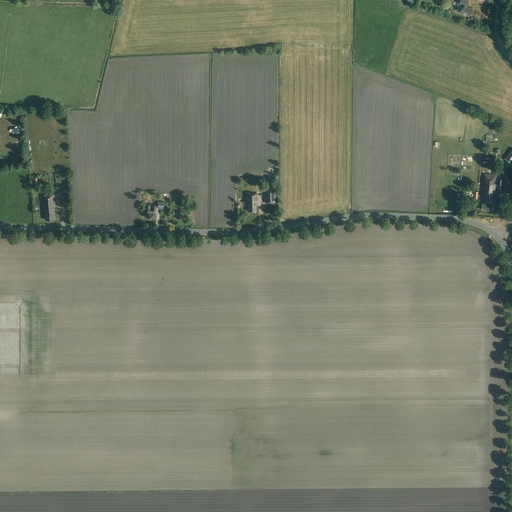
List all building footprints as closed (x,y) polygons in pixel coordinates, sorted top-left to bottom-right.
[(456,11),(460,12),(470,15),(472,9),(467,7),(469,1),(467,0),(460,0),(461,0),(460,0),(457,0),(457,2),(458,3),(456,11)] [(496,180),(496,175),(485,174),(482,210),(493,210),(494,200),(493,200),(493,196),(494,196),(495,184),(494,184),(494,180),(496,180)] [(274,186),(265,186),(265,203),(266,203),(275,202),(274,186)] [(256,211),(256,201),(258,201),(257,193),(246,193),(246,205),(248,205),(248,211),(256,211)] [(54,194),(41,195),(42,211),(44,211),(45,219),(54,218),(53,206),(55,206),(54,194)] [(152,206),(150,206),(150,205),(146,205),(146,210),(147,210),(146,217),(155,217),(155,210),(156,210),(156,205),(152,205),(152,206)]
